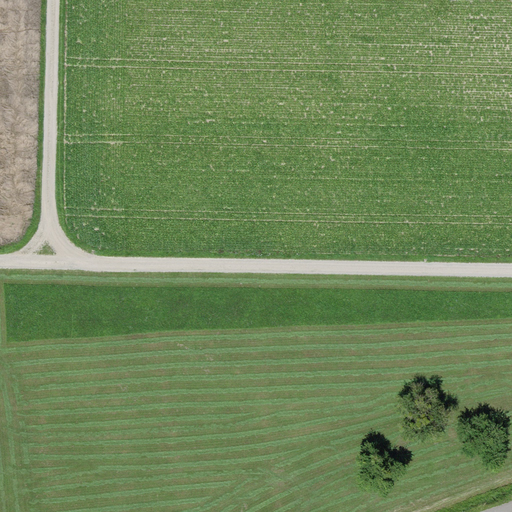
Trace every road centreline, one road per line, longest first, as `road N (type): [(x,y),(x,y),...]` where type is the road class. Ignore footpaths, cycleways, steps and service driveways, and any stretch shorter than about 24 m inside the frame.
road 1 (track): [(511,270),(0,261)]
road 2 (track): [(53,0),(47,261)]
